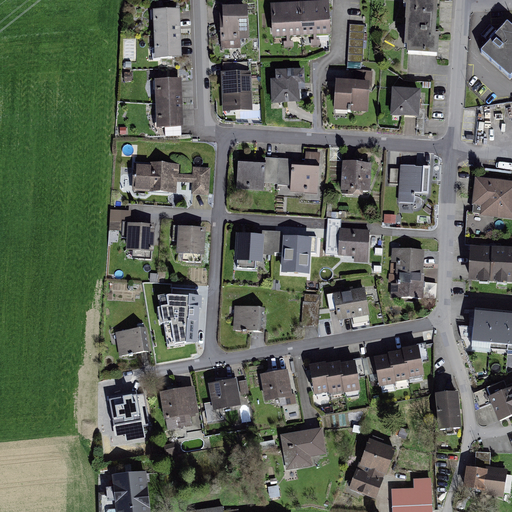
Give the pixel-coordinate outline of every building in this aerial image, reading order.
[(409,54),(439,56),(441,33),(435,32),(437,0),(404,0),(404,9),(407,9),(405,45),(410,46),(409,54)] [(273,41),(331,38),(329,4),(271,8),(273,41)] [(221,40),(247,40),(247,10),(220,10),(221,40)] [(153,13),(155,62),(182,61),(180,12),(153,13)] [(511,27),(508,24),(482,53),(510,79),(511,77),(511,27)] [(364,26),(350,26),(348,62),(362,63),(364,26)] [(488,41),(497,33),(493,28),(484,35),(488,41)] [(273,80),(274,104),(299,102),(299,89),(305,89),(304,72),(278,73),(278,80),(273,80)] [(224,112),(252,110),(251,74),(222,76),(224,112)] [(329,115),(366,117),(369,74),(355,74),(354,81),(331,80),(329,115)] [(155,82),(157,131),(184,131),(182,82),(155,82)] [(390,93),(388,118),(415,120),(417,95),(390,93)] [(239,160),(237,191),(264,192),(264,185),(291,187),(290,193),(318,195),(320,154),(306,153),(305,164),(293,163),(294,161),(266,159),(265,162),(239,160)] [(342,192),(369,193),(370,165),(343,164),(342,192)] [(191,195),(208,196),(209,169),(194,168),(193,175),(180,174),(181,168),(134,166),(132,191),(177,193),(178,183),(192,184),(191,195)] [(399,168),(391,168),(390,186),(399,186),(399,168)] [(401,168),(399,203),(414,204),(415,193),(427,194),(428,170),(401,168)] [(511,182),(475,178),(472,204),(482,205),(480,216),(511,219),(511,182)] [(397,215),(385,215),(386,224),(398,224),(397,215)] [(127,227),(125,252),(134,253),(134,259),(152,260),(154,228),(127,227)] [(179,229),(177,252),(203,254),(205,230),(179,229)] [(339,256),(367,257),(368,231),(341,230),(339,256)] [(238,236),(236,264),(263,266),(264,257),(282,258),(281,278),(310,279),(312,255),(317,255),(318,239),(292,238),(292,241),(283,240),(283,234),(262,232),(261,238),(238,236)] [(424,277),(425,253),(393,252),(392,276),(390,276),(389,284),(396,284),(396,286),(391,285),(390,301),(424,302),(425,277),(424,277)] [(511,254),(472,252),(470,285),(511,287),(511,254)] [(334,296),(337,320),(367,316),(364,291),(334,296)] [(169,298),(157,300),(159,311),(156,311),(159,330),(163,330),(167,353),(197,347),(199,301),(169,298)] [(235,308),(234,330),(263,331),(264,310),(235,308)] [(511,353),(511,320),(477,317),(474,350),(511,353)] [(117,333),(120,355),(149,351),(146,329),(117,333)] [(376,375),(379,393),(396,390),(396,387),(410,385),(409,383),(424,380),(421,365),(430,364),(426,345),(404,349),(405,353),(402,354),(403,355),(388,358),(388,359),(381,361),(380,358),(367,360),(370,376),(376,375)] [(309,370),(315,400),(329,398),(329,400),(343,397),(344,399),(360,396),(358,381),(366,379),(362,361),(354,362),(355,366),(341,369),(340,367),(326,369),(326,367),(309,370)] [(260,376),(265,404),(291,399),(286,372),(260,376)] [(208,386),(213,413),(240,408),(235,381),(208,386)] [(491,405),(499,424),(511,418),(511,384),(506,387),(504,382),(474,394),(480,409),(491,405)] [(161,396),(165,418),(199,412),(195,390),(161,396)] [(439,432),(460,430),(457,395),(436,397),(439,432)] [(117,427),(142,423),(138,398),(113,402),(117,427)] [(322,430),(280,437),(286,471),(312,466),(311,456),(326,454),(322,430)] [(387,479),(397,453),(370,443),(360,468),(358,467),(348,493),(376,504),(384,483),(383,483),(385,479),(387,479)] [(490,454),(476,453),(475,468),(490,468),(490,454)] [(467,493),(500,498),(503,474),(470,470),(467,493)] [(113,478),(116,511),(148,511),(145,475),(113,478)] [(392,492),(392,511),(431,511),(430,480),(414,481),(414,491),(392,492)]
